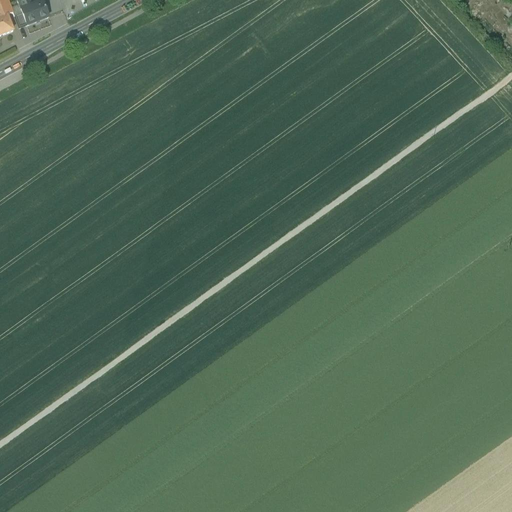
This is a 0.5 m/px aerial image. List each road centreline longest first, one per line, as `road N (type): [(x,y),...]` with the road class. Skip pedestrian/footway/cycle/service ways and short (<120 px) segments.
road 1 (track): [(0,445),(511,77)]
road 2 (primary): [(136,0),(0,73)]
